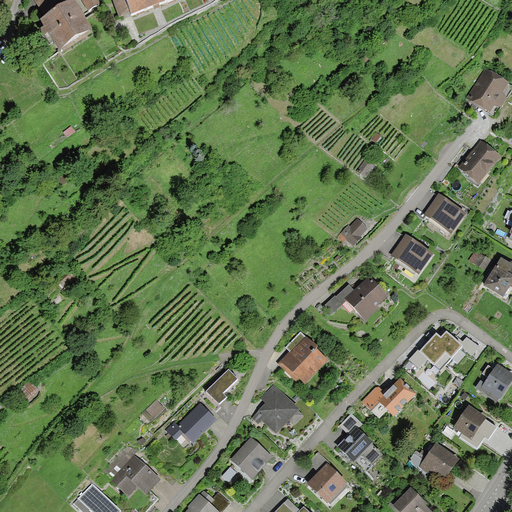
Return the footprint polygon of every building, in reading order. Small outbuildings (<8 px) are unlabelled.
[(34,0),(44,15),(39,18),(44,26),(41,28),(51,43),(54,42),(61,52),(95,31),(80,8),(75,0),(34,0)] [(99,0),(81,0),(82,0),(87,9),(101,3),(99,0)] [(113,0),(121,18),(132,14),(132,15),(170,0),(113,0)] [(508,82),(485,69),(468,99),(490,111),(494,103),(502,107),(509,95),(503,91),(508,82)] [(383,138),(376,133),(371,139),(378,145),(383,138)] [(481,140),(459,168),(479,183),(501,155),(481,140)] [(374,162),(366,157),(356,172),(364,177),(374,162)] [(464,216),(438,197),(424,216),(450,235),(464,216)] [(366,228),(357,220),(350,228),(347,225),(339,235),(352,245),(366,228)] [(432,254),(406,235),(392,255),(418,273),(432,254)] [(489,259),(475,251),(470,261),(484,269),(489,259)] [(511,263),(502,257),(485,286),(504,297),(511,283),(511,263)] [(75,279),(68,271),(55,283),(63,291),(75,279)] [(347,284),(323,307),(330,315),(346,300),(364,319),(388,296),(369,276),(353,290),(347,284)] [(459,341),(442,325),(434,334),(433,332),(417,349),(439,370),(446,362),(443,358),(459,341)] [(327,362),(300,335),(289,346),(293,350),(280,363),(296,379),(300,376),(306,382),(327,362)] [(511,379),(511,373),(497,364),(485,383),(481,380),(475,388),(498,402),(511,379)] [(229,370),(206,390),(218,403),(226,397),(222,392),(237,379),(229,370)] [(376,387),(362,401),(375,414),(385,404),(395,414),(415,393),(399,377),(383,393),(376,387)] [(265,402),(251,417),(263,428),(268,423),(276,431),(288,418),(293,423),(302,414),(273,386),(261,398),(265,402)] [(155,402),(143,414),(150,421),(162,409),(155,402)] [(200,403),(175,427),(181,432),(191,443),(216,419),(200,403)] [(470,405),(454,428),(463,434),(461,437),(468,442),(486,417),(470,405)] [(351,414),(341,425),(350,434),(356,428),(360,424),(351,414)] [(175,438),(181,432),(175,427),(173,424),(167,430),(175,438)] [(361,454),(372,466),(383,455),(356,428),(350,434),(337,447),(353,463),(361,454)] [(251,438),(232,459),(251,477),(271,456),(251,438)] [(458,459),(438,445),(423,465),(443,480),(458,459)] [(125,447),(102,472),(127,496),(136,487),(144,495),(159,479),(125,447)] [(326,460),(318,452),(308,463),(316,471),(326,460)] [(158,472),(171,485),(177,479),(164,466),(158,472)] [(327,466),(309,486),(329,504),(347,484),(327,466)] [(118,511),(92,486),(78,500),(89,511),(118,511)] [(431,511),(409,490),(394,506),(400,511),(431,511)] [(218,511),(209,504),(200,495),(184,511),(218,511)] [(209,504),(218,511),(220,511),(227,504),(217,495),(209,504)] [(287,499),(275,511),(294,511),(297,508),(287,499)]
